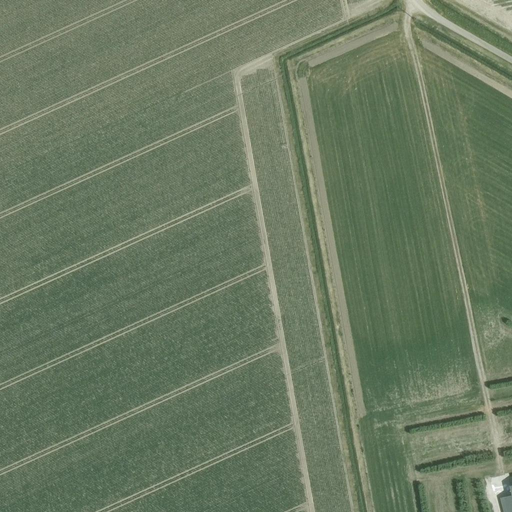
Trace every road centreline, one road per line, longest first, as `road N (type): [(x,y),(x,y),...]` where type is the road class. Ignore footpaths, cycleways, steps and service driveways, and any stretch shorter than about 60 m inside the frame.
road 1 (track): [(504,511),(408,2)]
road 2 (unclassified): [(511,61),(408,0)]
